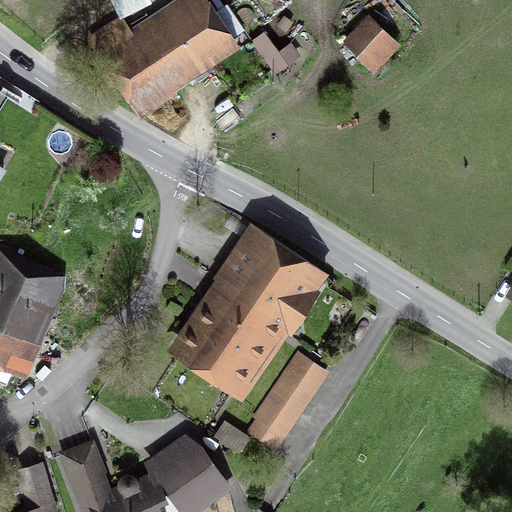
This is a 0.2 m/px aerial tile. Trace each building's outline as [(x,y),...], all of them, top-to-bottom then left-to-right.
[(118,20),(89,39),(131,104),(224,43),(197,2),(126,49),(121,42),(134,33),(131,28),(126,32),(118,20)] [(392,42),(368,19),(344,45),(368,68),(392,42)] [(258,43),(266,54),(276,47),(268,35),(258,43)] [(313,270),(258,233),(182,347),(237,385),(313,270)] [(38,308),(44,311),(54,286),(0,263),(0,366),(11,371),(38,308)] [(298,355),(247,431),(272,448),(323,372),(298,355)] [(83,510),(92,507),(94,511),(182,511),(220,485),(213,471),(198,448),(164,472),(136,485),(132,479),(129,477),(126,477),(123,477),(120,479),(119,482),(118,485),(121,492),(106,499),(97,474),(101,472),(90,443),(61,455),(83,510)]
